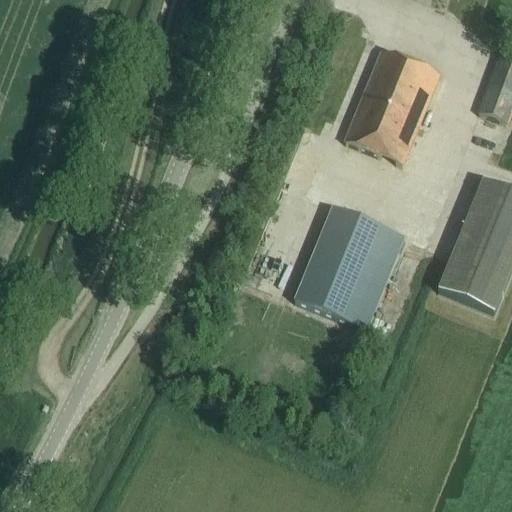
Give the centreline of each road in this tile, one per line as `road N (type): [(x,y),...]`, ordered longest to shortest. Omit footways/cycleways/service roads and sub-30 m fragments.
road 1 (unclassified): [(79,399),(111,371),(201,224),(293,0)]
road 2 (track): [(79,399),(54,383),(44,358),(113,240),(138,166),(170,0)]
road 3 (tertiary): [(79,399),(240,0)]
road 4 (tertiary): [(17,511),(79,399)]
